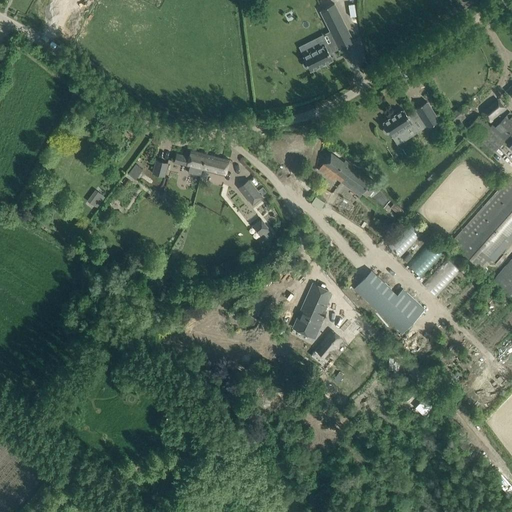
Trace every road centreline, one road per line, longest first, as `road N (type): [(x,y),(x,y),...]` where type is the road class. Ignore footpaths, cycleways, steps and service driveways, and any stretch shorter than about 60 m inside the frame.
road 1 (tertiary): [(507,0),(328,107),(196,137),(153,119),(0,17)]
road 2 (unclassified): [(94,478),(203,463),(270,511)]
